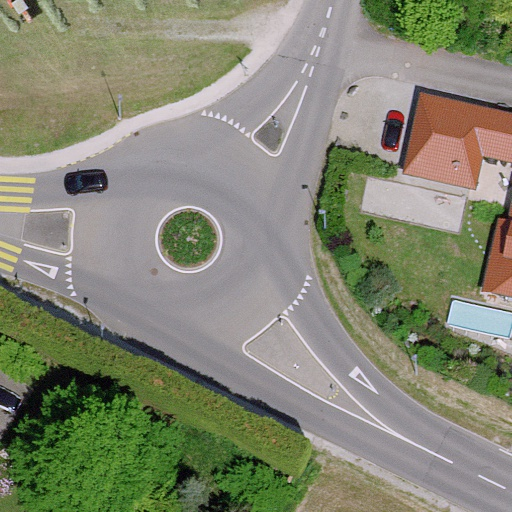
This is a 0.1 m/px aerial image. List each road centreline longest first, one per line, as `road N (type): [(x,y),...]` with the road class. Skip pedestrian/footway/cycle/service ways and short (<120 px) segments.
road 1 (secondary): [(511,493),(330,393),(235,299)]
road 2 (residential): [(238,176),(291,94),(327,0)]
road 3 (secondary): [(108,234),(122,282),(163,312),(213,311),(235,299)]
road 4 (secondary): [(238,176),(192,157),(143,170),(112,209),(108,234)]
road 5 (secondary): [(235,299),(262,262),(266,238),(254,194),(238,176)]
